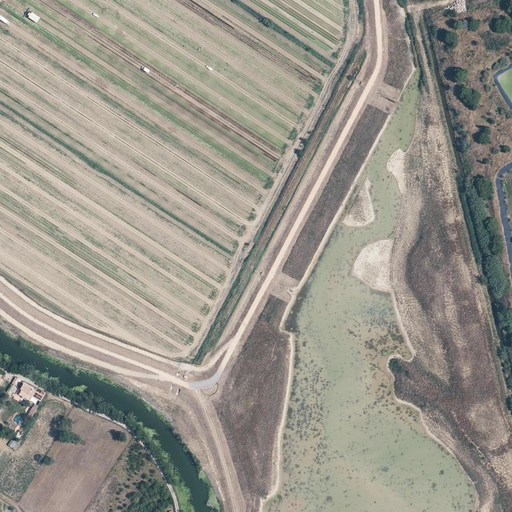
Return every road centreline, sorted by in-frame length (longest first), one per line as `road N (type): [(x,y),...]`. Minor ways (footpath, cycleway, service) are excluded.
road 1 (track): [(178,511),(135,434),(0,366)]
road 2 (track): [(241,511),(191,416),(201,386),(196,374)]
